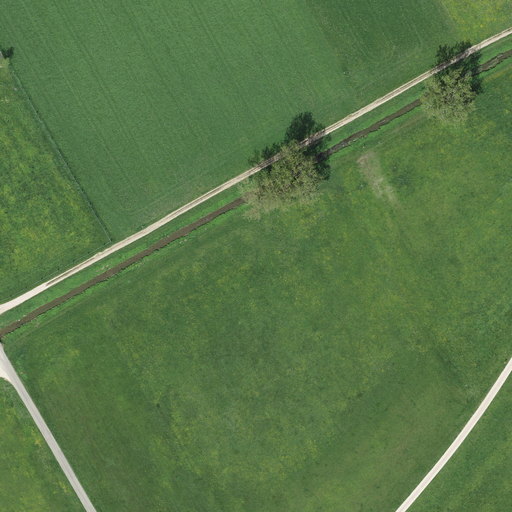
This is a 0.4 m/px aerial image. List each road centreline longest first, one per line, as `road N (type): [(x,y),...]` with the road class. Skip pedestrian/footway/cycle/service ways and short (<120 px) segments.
road 1 (track): [(0,310),(511,30)]
road 2 (track): [(511,363),(399,511)]
road 3 (unclassified): [(92,511),(0,354)]
